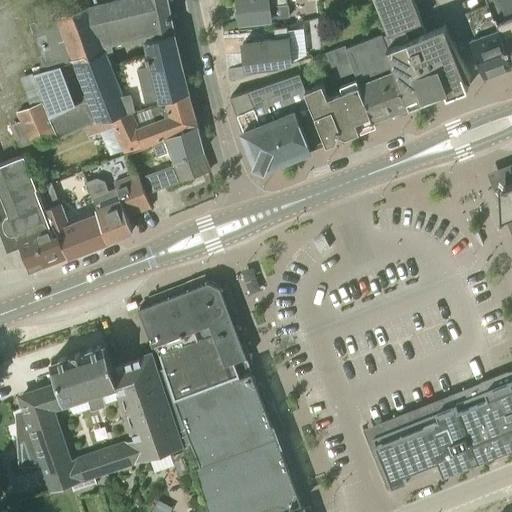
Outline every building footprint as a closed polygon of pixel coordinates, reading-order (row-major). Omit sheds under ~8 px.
[(40,64),(42,70),(106,51),(146,39),(175,31),(168,0),(53,0),(33,6),(38,21),(41,33),(36,34),(46,62),(40,64)] [(238,0),(241,21),(271,18),(271,19),(290,17),(288,3),(287,0),(238,0)] [(376,0),(388,30),(388,33),(386,34),(411,105),(441,93),(440,90),(447,87),(472,76),(445,24),(426,31),(422,21),(414,0),(376,0)] [(511,0),(488,0),(490,4),(511,58),(511,0)] [(511,64),(511,58),(490,4),(467,13),(477,37),(471,39),(486,75),(511,64)] [(289,36),(288,36),(287,26),(273,28),(275,38),(244,41),(247,69),(259,68),(259,69),(263,68),(263,67),(277,66),(278,67),(292,63),(289,36)] [(82,101),(76,104),(50,115),(59,137),(60,139),(87,126),(133,111),(190,93),(175,31),(146,39),(149,53),(122,60),(123,61),(112,64),(106,51),(74,61),(83,86),(85,92),(82,101)] [(354,71),(359,84),(360,83),(374,120),(411,106),(411,105),(386,34),(383,35),(382,33),(345,47),(345,45),(326,52),(336,79),(354,71)] [(328,143),(306,88),(300,73),(231,95),(256,163),(256,164),(265,168),(266,167),(299,154),(328,143)] [(323,82),(306,88),(328,143),(336,139),(340,131),(343,133),(374,120),(360,83),(359,84),(328,95),(323,82)] [(12,128),(23,154),(59,137),(51,117),(49,117),(38,92),(28,96),(32,106),(18,112),(23,124),(12,128)] [(190,93),(133,111),(114,117),(97,123),(88,127),(93,136),(102,132),(101,131),(115,125),(125,151),(152,141),(198,125),(190,93)] [(205,150),(198,125),(152,141),(157,156),(171,151),(176,164),(146,175),(152,192),(209,171),(202,151),(205,150)] [(44,151),(28,157),(32,169),(47,163),(44,151)] [(23,154),(0,162),(0,232),(5,246),(20,240),(29,263),(43,257),(46,263),(68,255),(59,232),(53,235),(42,209),(34,188),(35,187),(23,154)] [(49,166),(33,172),(38,184),(53,178),(49,166)] [(511,166),(499,171),(511,203),(511,166)] [(99,215),(109,239),(134,229),(128,216),(152,206),(139,173),(136,173),(114,182),(116,187),(93,196),(97,209),(100,215),(99,215)] [(59,232),(68,255),(109,239),(99,215),(97,209),(74,219),(67,200),(49,206),(42,209),(53,235),(59,232)] [(323,256),(333,251),(327,239),(317,244),(323,256)] [(210,280),(186,289),(200,325),(231,314),(221,286),(210,280)] [(153,343),(200,325),(186,289),(139,307),(153,343)] [(165,369),(176,401),(253,369),(231,314),(200,325),(153,343),(153,344),(159,350),(165,369)] [(76,351),(91,396),(103,394),(120,388),(112,366),(105,343),(85,349),(85,348),(76,351)] [(44,388),(52,410),(91,396),(76,351),(73,352),(73,353),(53,360),(60,382),(44,388)] [(182,446),(191,442),(193,442),(176,401),(165,369),(157,372),(151,353),(132,359),(163,452),(182,446)] [(120,388),(138,444),(143,459),(163,452),(132,359),(112,366),(120,388)] [(196,469),(209,511),(291,511),(305,507),(253,369),(176,401),(193,442),(191,442),(201,467),(196,469)] [(511,379),(457,401),(458,403),(479,459),(511,446),(511,379)] [(70,466),(44,388),(22,395),(54,489),(69,483),(72,491),(78,489),(70,466)] [(380,434),(380,435),(384,434),(388,447),(379,450),(393,484),(441,465),(444,472),(443,472),(443,473),(479,459),(458,403),(456,404),(434,413),(422,417),(380,434)] [(70,466),(78,489),(88,486),(86,478),(143,459),(138,444),(70,466)]
